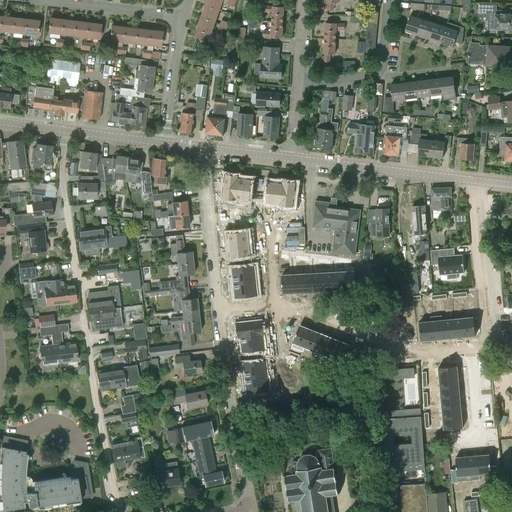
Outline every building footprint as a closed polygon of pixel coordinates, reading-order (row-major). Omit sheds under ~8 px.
[(207,0),(206,5),(219,10),(222,0),(207,0)] [(338,0),(326,0),(327,2),(328,3),(327,10),(333,11),(333,3),(338,3),(338,0)] [(206,5),(201,17),(215,22),(219,10),(206,5)] [(272,13),(271,22),(283,23),(284,8),(272,7),(272,8),(265,7),(264,12),(272,13)] [(511,8),(507,8),(507,14),(501,14),(501,11),(494,11),(494,13),(481,13),(481,21),(487,21),(487,28),(493,28),(493,29),(511,29),(511,8)] [(405,32),(417,36),(421,20),(410,16),(405,32)] [(0,20),(0,30),(12,32),(13,18),(0,17),(0,20)] [(215,22),(201,17),(197,30),(198,30),(195,37),(203,40),(206,33),(210,34),(215,22)] [(12,32),(24,34),(26,20),(13,18),(12,32)] [(48,33),(61,34),(62,20),(50,18),(48,33)] [(26,20),(24,34),(37,35),(39,21),(26,20)] [(61,34),(73,36),(75,22),(62,20),(61,34)] [(417,36),(428,39),(433,24),(421,20),(417,36)] [(73,36),(86,37),(88,23),(75,22),(73,36)] [(283,23),(271,22),(271,32),(263,32),(263,37),(271,37),(271,38),(282,39),(283,23)] [(445,27),(440,43),(452,47),(454,42),(462,44),(464,28),(447,22),(445,27)] [(88,23),(86,37),(99,39),(101,25),(88,23)] [(325,23),(324,38),(336,39),(336,30),(344,31),(345,25),(325,23)] [(428,39),(440,43),(445,27),(433,24),(428,39)] [(109,40),(122,42),(124,27),(111,26),(109,40)] [(122,42),(135,43),(137,29),(124,27),(122,42)] [(235,37),(245,39),(246,28),(237,27),(235,37)] [(135,43),(148,45),(149,31),(137,29),(135,43)] [(149,31),(148,45),(160,46),(162,32),(149,31)] [(336,39),(324,38),(323,54),(324,54),(324,62),(329,63),(330,54),(335,55),(336,39)] [(376,41),(366,40),(365,47),(375,48),(376,41)] [(365,43),(357,42),(356,53),(364,54),(365,43)] [(467,64),(511,66),(511,47),(468,45),(467,64)] [(261,77),(281,78),(282,65),(278,65),(278,60),(279,48),(264,47),(263,64),(262,64),(261,70),(254,69),(254,76),(261,76),(261,77)] [(160,52),(151,51),(150,58),(150,60),(159,61),(160,52)] [(138,78),(152,80),(154,67),(148,66),(149,60),(123,57),(123,64),(140,66),(139,70),(135,70),(134,78),(138,78)] [(189,57),(188,64),(200,66),(201,59),(189,57)] [(217,69),(223,69),(224,60),(212,59),(211,68),(217,69)] [(46,83),(76,87),(79,66),(49,61),(46,83)] [(453,77),(440,78),(442,94),(443,101),(456,99),(455,93),(453,77)] [(119,95),(131,96),(143,98),(143,92),(151,93),(152,80),(138,78),(137,90),(120,88),(119,95)] [(440,78),(427,80),(429,96),(442,94),(440,78)] [(427,80),(415,82),(417,98),(429,96),(427,80)] [(63,98),(52,96),(54,85),(28,82),(25,107),(54,111),(54,114),(63,115),(64,111),(63,111),(64,106),(62,106),(63,98)] [(415,82),(403,83),(405,99),(417,98),(415,82)] [(405,99),(403,83),(390,85),(392,97),(385,97),(384,112),(393,112),(393,101),(405,99)] [(205,103),(208,85),(199,84),(196,102),(197,102),(196,104),(194,104),(187,103),(186,106),(185,105),(184,113),(182,113),(180,131),(192,132),(194,114),(193,114),(194,109),(203,110),(204,110),(205,103)] [(0,107),(8,108),(10,94),(9,94),(10,88),(0,87),(0,89),(0,107)] [(81,117),(99,120),(102,93),(84,90),(83,97),(82,111),(81,117)] [(175,102),(175,106),(183,107),(183,103),(178,102),(180,90),(177,90),(177,94),(176,94),(176,98),(175,102)] [(256,106),(265,107),(265,106),(279,107),(280,93),(257,92),(256,106)] [(217,112),(214,135),(223,136),(226,113),(227,105),(234,106),(235,95),(222,94),(221,100),(220,112),(217,112)] [(341,109),(352,111),(353,96),(343,95),(341,109)] [(63,96),(63,98),(62,106),(64,106),(63,111),(64,111),(76,113),(77,110),(82,111),(83,97),(78,96),(78,99),(63,96)] [(131,113),(130,124),(144,126),(147,107),(149,107),(150,99),(143,98),(131,96),(131,100),(130,100),(130,104),(129,112),(131,113)] [(502,117),(508,116),(508,122),(511,121),(511,100),(506,101),(506,102),(500,102),(499,96),(488,98),(489,110),(495,109),(494,109),(500,108),(502,117)] [(368,110),(375,110),(376,97),(369,97),(368,110)] [(314,146),(323,147),(327,109),(328,109),(329,99),(323,98),(319,123),(318,123),(317,128),(314,146)] [(221,100),(215,99),(213,117),(208,116),(205,134),(214,135),(217,112),(220,112),(221,100)] [(108,120),(130,124),(131,113),(129,112),(130,104),(114,102),(114,103),(110,102),(108,120)] [(237,135),(251,136),(253,115),(239,114),(240,107),(233,106),(232,118),(238,119),(237,135)] [(327,109),(323,147),(332,148),(334,131),(337,131),(338,123),(331,122),(333,110),(328,109),(327,109)] [(265,117),(264,137),(278,138),(279,117),(271,117),(272,112),(258,111),(257,116),(265,117)] [(355,152),(363,153),(366,125),(356,124),(349,123),(348,132),(356,133),(355,152)] [(366,125),(363,153),(373,154),(375,126),(366,125)] [(383,154),(392,155),(394,128),(394,126),(385,125),(385,136),(384,136),(383,154)] [(479,146),(486,147),(487,131),(504,132),(504,127),(481,127),(479,146)] [(394,128),(392,155),(400,155),(402,137),(400,137),(400,131),(396,131),(396,128),(394,128)] [(417,155),(430,157),(432,140),(420,139),(421,130),(412,129),(411,143),(418,144),(417,155)] [(432,140),(430,157),(443,158),(444,148),(450,148),(451,136),(445,135),(444,142),(432,140)] [(504,161),(511,161),(511,137),(500,137),(499,154),(505,154),(504,161)] [(458,144),(461,144),(460,159),(466,160),(467,161),(471,161),(472,160),(473,160),(474,144),(467,144),(467,139),(458,138),(458,144)] [(6,142),(10,170),(26,168),(23,140),(6,142)] [(31,168),(41,170),(45,145),(36,144),(35,148),(34,148),(32,150),(31,160),(32,162),(31,168)] [(45,145),(41,170),(50,171),(51,163),(53,163),(55,161),(55,157),(54,155),(53,155),(53,146),(45,145)] [(88,168),(88,171),(92,172),(92,169),(94,169),(96,154),(82,152),(80,167),(88,168)] [(104,177),(104,182),(105,185),(113,186),(114,180),(124,181),(125,172),(127,157),(116,155),(116,158),(112,158),(111,166),(102,164),(104,177)] [(138,159),(127,157),(125,172),(136,173),(137,171),(140,171),(142,162),(138,161),(138,159)] [(153,181),(160,181),(160,176),(164,177),(166,160),(153,158),(151,175),(154,176),(153,181)] [(139,182),(141,194),(151,193),(149,172),(143,171),(144,182),(139,182)] [(104,177),(97,177),(93,176),(92,184),(77,183),(77,197),(95,198),(96,184),(96,182),(104,182),(104,177)] [(238,203),(240,182),(240,180),(228,179),(224,206),(238,208),(238,203)] [(14,182),(0,183),(0,193),(29,191),(29,182),(14,183),(14,182)] [(33,189),(34,183),(29,182),(29,191),(30,195),(44,197),(45,190),(33,189)] [(240,182),(238,203),(250,204),(249,210),(256,211),(258,198),(251,197),(253,183),(240,182)] [(264,199),(262,212),(269,212),(270,207),(282,208),(285,187),(272,185),(270,199),(264,199)] [(285,187),(282,208),(294,210),(293,215),(300,216),(302,203),(296,203),(298,187),(285,186),(285,187)] [(451,209),(451,188),(431,188),(432,210),(451,209)] [(152,195),(152,201),(172,198),(171,192),(152,195)] [(101,216),(101,217),(108,216),(106,201),(94,203),(95,216),(101,216)] [(161,212),(161,217),(186,214),(185,209),(187,209),(186,201),(172,203),(173,210),(167,211),(161,212)] [(331,205),(327,204),(327,202),(315,201),(312,227),(335,230),(332,253),(355,256),(361,210),(330,206),(331,205)] [(36,217),(52,215),(50,202),(31,204),(32,213),(13,216),(14,226),(37,223),(36,217)] [(424,206),(412,207),(416,243),(417,243),(418,251),(429,251),(428,241),(427,233),(424,206)] [(0,216),(0,235),(2,236),(2,231),(4,231),(4,222),(10,222),(10,208),(2,208),(2,216),(0,216)] [(377,222),(370,222),(370,236),(389,236),(389,209),(377,209),(377,222)] [(186,214),(161,217),(162,222),(174,220),(175,229),(189,227),(188,219),(186,219),(186,214)] [(247,222),(234,223),(234,230),(247,229),(247,222)] [(41,252),(41,251),(46,251),(44,230),(33,232),(33,226),(19,227),(19,233),(28,233),(30,253),(39,252),(40,252),(41,252)] [(110,226),(77,230),(78,241),(111,237),(110,226)] [(235,237),(230,237),(232,248),(253,246),(252,235),(248,235),(247,229),(234,230),(235,237)] [(176,255),(177,264),(192,262),(191,251),(184,252),(182,234),(164,236),(164,245),(170,244),(171,255),(176,255)] [(112,247),(111,237),(78,241),(80,250),(85,250),(85,256),(93,255),(92,249),(112,247)] [(373,254),(371,254),(372,246),(365,245),(364,253),(363,260),(372,261),(373,254)] [(253,246),(232,248),(233,259),(247,258),(248,264),(261,262),(260,256),(254,256),(253,246)] [(451,249),(431,251),(432,264),(438,264),(439,275),(447,274),(448,279),(457,278),(456,273),(464,272),(462,255),(454,256),(454,254),(451,254),(451,249)] [(97,266),(98,274),(116,272),(115,264),(114,264),(114,261),(112,261),(110,262),(110,258),(99,259),(100,265),(97,266)] [(407,260),(408,270),(416,270),(415,260),(407,260)] [(168,281),(169,289),(187,287),(186,275),(193,274),(192,262),(177,264),(179,275),(175,275),(175,280),(168,281)] [(248,270),(234,272),(235,286),(258,283),(257,270),(261,269),(261,262),(248,264),(248,270)] [(19,269),(20,280),(35,278),(34,267),(19,269)] [(132,282),(133,289),(141,288),(138,270),(130,271),(132,282)] [(409,282),(395,283),(395,296),(419,293),(417,271),(408,272),(409,282)] [(344,274),(334,275),(335,293),(345,293),(344,274)] [(355,274),(344,274),(345,293),(356,292),(355,274)] [(324,275),(314,276),(315,295),(325,294),(324,275)] [(334,275),(324,275),(325,294),(335,293),(334,275)] [(314,276),(304,277),(305,295),(315,295),(314,276)] [(294,277),(284,278),(285,296),(295,296),(294,277)] [(304,277),(294,277),(295,296),(305,295),(304,277)] [(45,282),(46,287),(44,288),(36,289),(37,298),(75,293),(73,284),(64,285),(63,280),(45,282)] [(258,283),(235,286),(237,300),(260,297),(258,283)] [(86,301),(87,311),(113,308),(113,306),(119,305),(117,286),(110,287),(112,298),(86,301)] [(181,301),(182,311),(197,309),(196,298),(194,298),(193,293),(188,294),(187,287),(169,289),(169,293),(175,293),(175,302),(181,301)] [(75,293),(37,298),(38,307),(46,306),(76,303),(75,293)] [(120,307),(113,308),(87,311),(88,321),(114,318),(115,323),(122,322),(120,307)] [(179,323),(183,323),(183,322),(198,320),(197,309),(182,311),(183,317),(170,318),(170,324),(179,323)] [(38,317),(39,327),(54,325),(52,315),(38,317)] [(473,319),(461,320),(463,339),(475,338),(474,332),(476,332),(476,325),(473,325),(473,319)] [(183,323),(179,323),(181,338),(181,339),(182,340),(185,341),(186,341),(187,346),(194,345),(192,333),(200,332),(198,320),(183,322),(183,323)] [(461,320),(451,321),(453,340),(463,339),(461,320)] [(451,321),(441,322),(443,341),(453,340),(451,321)] [(264,322),(240,325),(241,339),(243,339),(265,336),(264,322)] [(441,322),(431,323),(433,342),(443,341),(441,322)] [(144,323),(137,324),(139,339),(146,338),(144,323)] [(431,323),(419,324),(421,343),(433,342),(431,323)] [(68,324),(55,325),(59,363),(77,361),(75,343),(62,344),(60,332),(68,332),(68,324)] [(54,325),(39,327),(40,336),(51,335),(53,346),(39,347),(37,349),(36,354),(38,358),(41,359),(42,365),(59,363),(55,325),(54,325)] [(298,337),(295,344),(306,349),(312,331),(301,327),(298,337)] [(312,331),(306,349),(315,352),(322,335),(312,331)] [(286,332),(281,344),(287,346),(292,334),(286,332)] [(292,334),(287,346),(293,349),(295,344),(298,337),(292,334)] [(322,335),(315,352),(324,356),(331,339),(322,335)] [(265,336),(243,339),(244,353),(259,352),(259,358),(272,356),(272,349),(267,350),(265,336)] [(331,339),(324,356),(334,360),(340,342),(331,339)] [(146,340),(126,343),(127,352),(148,350),(146,340)] [(340,342),(334,360),(345,364),(347,358),(349,359),(351,353),(349,352),(351,347),(340,342)] [(148,348),(150,357),(178,354),(177,345),(148,348)] [(101,360),(117,355),(115,348),(99,353),(101,360)] [(201,372),(199,360),(189,361),(188,355),(174,357),(176,369),(183,368),(183,374),(185,374),(185,378),(192,377),(191,373),(201,372)] [(260,364),(246,365),(247,380),(270,377),(268,364),(273,363),(272,356),(259,358),(260,364)] [(140,363),(141,371),(148,370),(147,362),(140,363)] [(96,372),(98,382),(128,377),(138,375),(137,365),(122,368),(122,367),(96,372)] [(456,367),(438,369),(439,379),(457,378),(456,367)] [(414,377),(413,368),(406,369),(406,378),(414,377)] [(128,377),(98,382),(100,392),(130,386),(140,385),(138,375),(128,377)] [(270,377),(247,380),(249,394),(264,392),(265,398),(278,397),(277,390),(272,390),(270,377)] [(457,378),(439,379),(440,389),(458,388),(457,378)] [(458,388),(440,389),(441,399),(459,398),(458,388)] [(184,394),(183,390),(171,392),(173,405),(186,402),(187,409),(207,405),(203,390),(184,394)] [(138,394),(131,395),(132,402),(140,401),(138,394)] [(121,408),(122,414),(134,412),(131,395),(123,397),(125,407),(121,408)] [(459,398),(441,399),(442,410),(460,408),(459,398)] [(460,408),(442,410),(443,420),(461,418),(460,408)] [(122,414),(120,414),(121,422),(136,420),(134,412),(122,414)] [(377,419),(381,472),(425,469),(421,416),(377,419)] [(461,418),(443,420),(444,430),(462,429),(461,418)] [(198,485),(197,485),(204,484),(204,487),(205,487),(204,484),(222,480),(223,483),(224,483),(221,470),(220,470),(220,471),(216,472),(208,436),(213,435),(210,421),(181,427),(181,428),(184,442),(185,442),(184,441),(190,440),(192,446),(195,457),(194,457),(196,464),(199,476),(196,476),(198,485)] [(183,443),(181,428),(173,429),(175,444),(183,443)] [(110,443),(112,453),(142,447),(140,437),(110,443)] [(80,502),(80,498),(92,496),(87,463),(73,461),(76,477),(33,484),(33,491),(23,492),(22,479),(23,465),(25,451),(1,447),(0,450),(0,510),(36,505),(37,509),(80,502)] [(142,447),(112,453),(114,463),(144,457),(142,447)] [(316,457),(310,454),(304,455),(299,459),(297,463),(294,461),(291,464),(292,467),(287,470),(288,475),(285,476),(288,501),(289,501),(295,500),(296,511),(334,511),(332,496),(336,495),(336,494),(338,494),(331,448),(315,451),(316,457)] [(479,474),(489,473),(490,479),(497,478),(496,465),(490,466),(489,454),(477,456),(479,474)] [(458,482),(458,476),(468,475),(467,456),(455,458),(456,469),(450,470),(451,482),(458,482)] [(468,475),(479,474),(477,456),(467,456),(468,475)] [(157,483),(163,482),(164,487),(180,484),(176,462),(154,466),(157,483)] [(127,480),(129,489),(150,485),(146,467),(141,468),(138,469),(139,477),(127,480)] [(427,511),(425,477),(413,478),(414,484),(400,485),(402,511),(427,511)] [(427,493),(427,511),(447,511),(446,492),(427,493)] [(478,511),(476,499),(465,500),(466,511),(478,511)]
